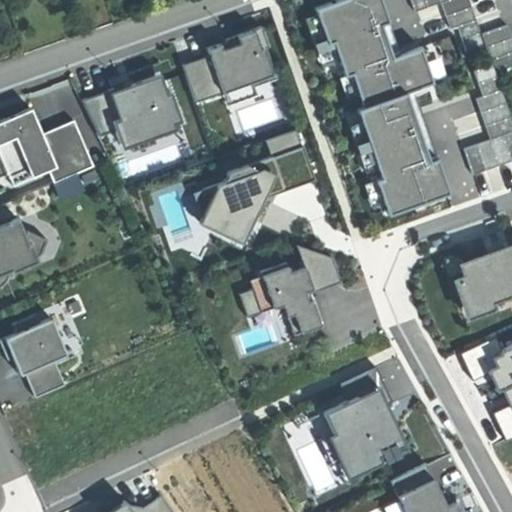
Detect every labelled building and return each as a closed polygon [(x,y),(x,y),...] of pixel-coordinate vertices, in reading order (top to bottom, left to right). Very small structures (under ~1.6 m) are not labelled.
[(388,22),(380,0),(334,0),(314,7),(326,43),(331,41),(343,76),(350,73),(361,106),(355,108),(379,177),(374,179),(386,214),(417,204),(448,193),(436,157),(428,160),(406,98),(417,94),(415,88),(432,82),(419,46),(391,56),(380,24),(388,22)] [(468,0),(410,0),(414,12),(440,2),(450,29),(456,26),(465,52),(484,45),(468,0)] [(260,26),(224,39),(227,46),(220,49),(218,43),(212,46),(205,48),(208,55),(181,64),(194,102),(221,93),(222,93),(222,92),(274,73),(265,48),(267,47),(260,26)] [(488,139),(462,148),(471,174),(511,159),(511,123),(491,64),(472,70),(481,96),(474,98),(488,139)] [(222,93),(221,93),(226,105),(255,94),(252,86),(276,78),(274,73),(222,92),(222,93)] [(130,89),(115,94),(113,88),(81,100),(99,136),(114,131),(119,143),(127,140),(173,124),(180,121),(170,91),(162,94),(157,79),(130,89)] [(30,108),(0,120),(0,158),(11,185),(47,169),(53,183),(93,166),(73,120),(41,134),(30,108)] [(173,124),(127,140),(131,152),(155,143),(153,137),(175,129),(173,124)] [(265,141),(270,157),(227,172),(223,182),(202,189),(207,203),(200,217),(198,221),(237,240),(248,217),(251,219),(261,198),(258,197),(262,188),(279,182),(282,188),(312,177),(313,180),(314,179),(302,146),(300,146),(295,130),(265,141)] [(93,171),(82,176),(85,184),(96,179),(93,171)] [(258,197),(261,198),(313,180),(312,177),(282,188),(279,182),(262,188),(258,197)] [(207,203),(202,189),(192,193),(200,217),(207,203)] [(237,240),(198,221),(198,222),(240,243),(251,219),(248,217),(237,240)] [(0,287),(6,282),(11,270),(34,260),(33,258),(40,255),(46,239),(26,230),(23,232),(17,218),(0,225),(0,287)] [(331,257),(295,244),(302,266),(310,288),(311,292),(339,281),(331,257)] [(486,254),(459,264),(463,276),(455,279),(466,309),(511,292),(511,294),(511,248),(504,252),(487,258),(486,254)] [(263,283),(251,287),(259,311),(281,304),(285,315),(286,315),(292,334),(309,328),(308,325),(318,321),(310,300),(307,301),(303,291),(310,288),(302,266),(288,272),(284,262),(258,271),(263,283)] [(245,316),(259,311),(251,287),(237,292),(245,316)] [(308,293),(311,292),(310,288),(303,291),(307,301),(310,300),(308,293)] [(15,333),(0,339),(0,344),(2,350),(7,360),(12,357),(19,375),(24,373),(35,398),(64,385),(54,360),(66,355),(50,318),(38,323),(34,314),(11,324),(15,333)] [(285,316),(240,330),(246,349),(291,335),(285,316)] [(457,350),(471,374),(479,372),(478,368),(488,364),(484,356),(493,353),(492,350),(501,346),(494,334),(457,350)] [(488,364),(478,368),(489,386),(493,384),(511,376),(511,340),(501,346),(492,350),(493,353),(484,356),(488,364)] [(374,366),(338,383),(346,400),(321,412),(331,433),(343,458),(349,470),(378,456),(376,452),(397,442),(380,407),(391,402),(374,366)] [(511,376),(493,384),(503,407),(511,404),(511,405),(511,376)] [(499,405),(491,409),(504,437),(511,433),(511,405),(511,404),(503,407),(499,405)] [(330,464),(343,458),(331,433),(318,439),(330,464)] [(424,463),(388,480),(403,511),(457,511),(453,503),(445,507),(424,463)] [(141,505),(127,503),(133,511),(172,511),(159,494),(141,505)] [(122,511),(114,500),(96,511),(122,511)]
